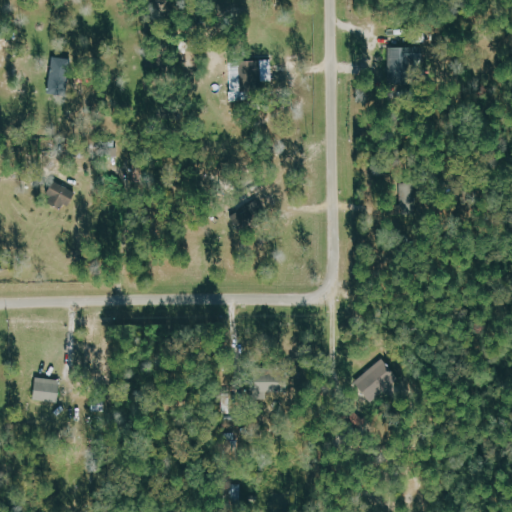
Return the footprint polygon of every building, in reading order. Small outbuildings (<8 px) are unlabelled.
[(409,49),(391,48),(390,73),(407,74),(409,49)] [(72,95),(73,59),(53,58),(52,95),(72,95)] [(275,83),(275,60),(263,61),(264,83),(275,83)] [(233,63),(234,93),(243,92),(242,63),(233,63)] [(70,211),(79,194),(58,183),(48,200),(70,211)] [(373,386),(393,373),(385,361),(365,375),(373,386)] [(61,404),(65,382),(40,378),(36,401),(61,404)]
